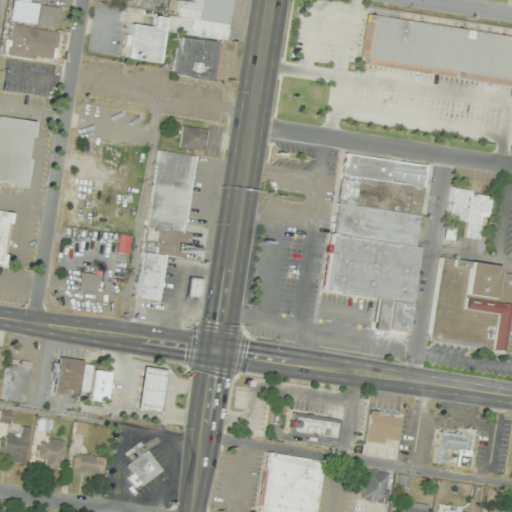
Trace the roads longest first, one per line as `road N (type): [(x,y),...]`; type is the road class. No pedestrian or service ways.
road 1 (primary): [(190,511),(269,0)]
road 2 (secondary): [(511,397),(215,353)]
road 3 (residential): [(511,167),(250,126)]
road 4 (residential): [(414,382),(449,158)]
road 5 (secondary): [(215,353),(0,317)]
